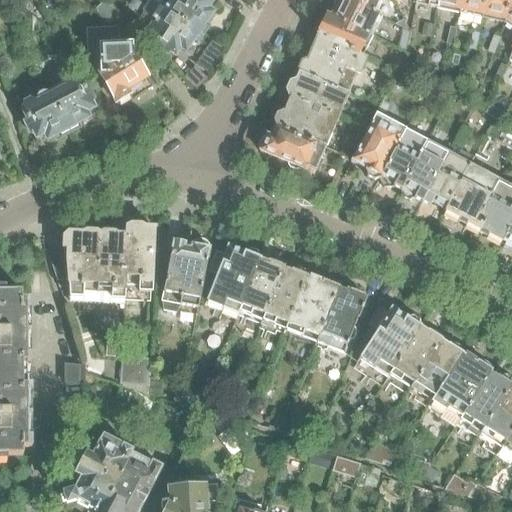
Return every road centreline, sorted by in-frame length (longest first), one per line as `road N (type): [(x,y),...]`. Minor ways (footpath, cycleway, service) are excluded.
road 1 (residential): [(511,316),(201,172)]
road 2 (residential): [(201,172),(64,193),(0,224)]
road 3 (residential): [(201,172),(285,0)]
